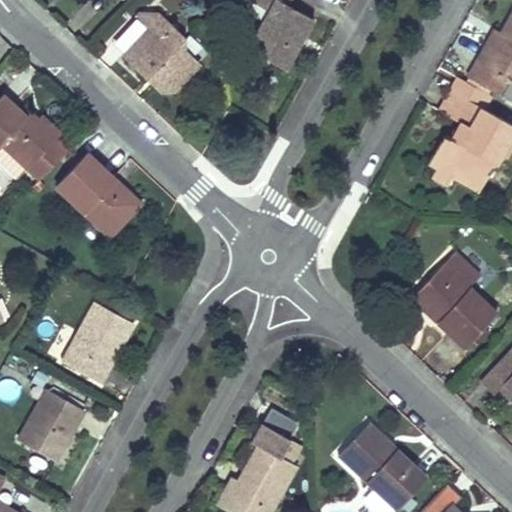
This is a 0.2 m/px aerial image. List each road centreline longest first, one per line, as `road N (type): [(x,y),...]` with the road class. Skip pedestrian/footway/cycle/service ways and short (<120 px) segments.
road 1 (residential): [(291,244),(337,198),(448,0)]
road 2 (residential): [(246,270),(218,293),(94,511)]
road 3 (residential): [(0,0),(196,184)]
road 4 (residential): [(341,324),(511,485)]
road 5 (residential): [(380,0),(281,172)]
road 6 (residential): [(165,511),(254,349)]
